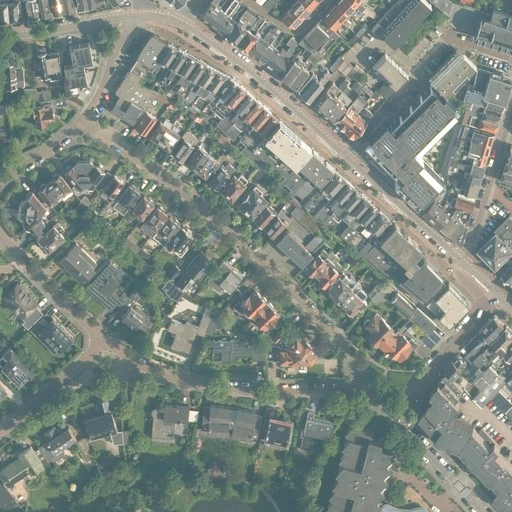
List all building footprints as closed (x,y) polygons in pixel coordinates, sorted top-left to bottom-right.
[(0,0),(0,20),(9,19),(7,0),(0,0)] [(7,0),(9,19),(21,18),(19,0),(7,0)] [(37,16),(39,16),(36,0),(25,0),(28,18),(37,16)] [(36,0),(39,16),(50,14),(47,0),(36,0)] [(50,0),(52,13),(63,11),(61,0),(50,0)] [(61,0),(63,11),(74,9),(72,0),(61,0)] [(76,0),(78,8),(88,6),(86,0),(76,0)] [(208,22),(220,8),(215,5),(218,0),(212,0),(211,2),(211,1),(200,16),(208,22)] [(232,0),(224,11),(220,8),(208,22),(217,29),(238,1),(236,0),(232,0)] [(269,9),(276,0),(266,0),(262,5),(269,9)] [(295,0),(290,6),(303,17),(311,8),(301,0),(295,0)] [(301,0),(311,8),(318,0),(301,0)] [(349,0),(338,0),(336,2),(348,13),(352,9),(358,15),(361,11),(355,6),(349,0)] [(349,0),(355,6),(361,11),(365,7),(358,3),(359,0),(349,0)] [(425,0),(396,0),(371,28),(378,34),(380,32),(393,45),(430,5),(425,0)] [(432,0),(431,2),(447,16),(453,0),(432,0)] [(243,4),(239,1),(238,1),(217,29),(225,34),(225,35),(236,20),(233,17),(243,4)] [(345,17),(348,13),(336,2),(329,9),(347,26),(350,23),(345,17)] [(294,26),(303,17),(290,6),(280,17),(294,26)] [(375,18),(379,14),(376,12),(365,7),(361,11),(375,18)] [(481,11),(480,15),(511,25),(511,14),(506,13),(496,9),(493,8),(491,14),(481,11)] [(338,24),(344,29),(347,26),(329,9),(322,17),(334,28),(338,24)] [(244,10),(236,20),(225,35),(226,35),(235,42),(236,43),(255,17),(244,10)] [(268,21),(258,14),(255,17),(236,43),(238,44),(242,47),(246,50),(258,36),(268,21)] [(477,25),(473,37),(483,40),(484,37),(488,38),(487,41),(491,42),(492,39),(496,40),(495,43),(511,49),(511,45),(511,25),(480,15),(477,25)] [(338,34),(333,30),(321,18),(303,37),(299,42),(298,41),(298,42),(313,52),(314,51),(321,57),(326,51),(324,50),(338,34)] [(445,18),(440,23),(446,28),(450,23),(445,18)] [(262,39),(258,36),(246,50),(247,50),(255,56),(271,35),(268,32),(262,39)] [(150,70),(168,42),(152,33),(124,77),(124,78),(121,82),(120,83),(121,83),(120,84),(120,83),(119,84),(120,85),(117,89),(116,89),(116,90),(116,91),(115,90),(114,92),(120,95),(117,100),(117,99),(116,100),(117,101),(116,101),(115,101),(110,110),(111,110),(116,113),(134,125),(158,90),(142,81),(150,70)] [(351,43),(358,36),(355,33),(348,40),(351,43)] [(275,38),(272,35),(271,35),(255,56),(264,62),(274,48),(270,44),(275,38)] [(88,42),(80,44),(79,44),(78,44),(70,46),(69,46),(73,64),(64,66),(69,94),(70,94),(78,92),(79,92),(77,83),(86,81),(84,72),(85,72),(84,71),(84,72),(82,63),(83,63),(91,61),(92,61),(92,60),(90,52),(90,51),(88,43),(88,42)] [(177,47),(168,42),(150,70),(154,73),(161,61),(166,64),(177,47)] [(294,49),(289,46),(285,51),(272,68),(281,75),(292,60),(287,57),(294,49)] [(56,51),(57,51),(46,53),(45,51),(44,47),(36,49),(37,53),(36,53),(41,78),(49,76),(50,78),(61,77),(59,68),(60,68),(57,51),(56,51)] [(178,47),(177,47),(166,64),(162,69),(167,73),(162,81),(166,84),(175,71),(188,52),(184,50),(183,51),(178,47)] [(279,51),(274,48),(264,62),(272,68),(285,51),(282,48),(279,51)] [(168,91),(172,94),(176,88),(197,57),(188,52),(175,71),(179,74),(168,91)] [(372,66),(383,77),(396,64),(384,53),(372,66)] [(434,83),(436,85),(441,91),(446,96),(476,67),(463,54),(434,83)] [(293,59),(292,60),(281,75),(280,75),(281,75),(288,80),(306,58),(301,55),(296,61),(293,59)] [(344,59),(340,56),(339,55),(329,68),(333,72),(344,59)] [(199,58),(197,57),(176,88),(179,89),(179,96),(176,101),(179,103),(179,102),(206,63),(207,63),(199,58)] [(295,86),(313,63),(306,57),(306,58),(288,80),(288,81),(295,85),(295,86)] [(23,82),(22,67),(19,68),(19,61),(14,62),(13,60),(4,61),(4,63),(1,63),(0,64),(0,68),(2,70),(5,70),(6,84),(15,83),(16,87),(23,86),(23,82)] [(335,69),(340,73),(347,64),(343,60),(335,69)] [(197,113),(208,101),(230,76),(229,76),(226,74),(225,74),(226,74),(206,63),(179,102),(192,110),(197,113)] [(340,73),(344,77),(346,74),(352,68),(347,64),(340,73)] [(387,81),(395,88),(407,75),(396,64),(383,77),(387,81)] [(346,74),(351,78),(358,69),(354,65),(352,68),(346,74)] [(474,81),(471,91),(504,100),(509,85),(511,79),(494,73),(491,72),(477,68),(475,79),(474,81)] [(358,69),(351,78),(355,82),(356,81),(363,72),(358,69)] [(307,76),(297,88),(301,91),(301,92),(302,92),(308,97),(308,98),(309,97),(320,84),(322,85),(331,74),(327,70),(319,80),(314,76),(316,75),(311,71),(309,74),(308,73),(306,76),(307,76)] [(212,105),(211,106),(215,109),(238,83),(230,76),(208,101),(212,105)] [(342,90),(349,81),(346,78),(338,87),(342,90)] [(357,91),(361,86),(356,81),(355,82),(351,86),(357,91)] [(395,88),(387,81),(379,90),(387,97),(395,88)] [(314,103),(324,111),(340,91),(341,90),(332,82),(314,103)] [(246,90),(238,83),(215,109),(214,110),(221,118),(232,106),(246,90)] [(374,143),(369,148),(400,178),(395,183),(416,205),(442,179),(416,152),(457,111),(450,104),(453,102),(446,96),(441,91),(439,93),(431,86),(390,126),(385,121),(369,138),(374,143)] [(38,100),(36,87),(24,89),(26,102),(38,100)] [(371,95),(375,98),(380,93),(376,89),(371,95)] [(472,102),(479,105),(501,111),(504,100),(471,91),(466,89),(464,97),(472,100),(472,102)] [(39,103),(51,101),(50,99),(49,90),(37,92),(39,103)] [(224,132),(232,123),(255,97),(246,90),(232,106),(221,118),(216,125),(224,132)] [(160,93),(157,91),(154,96),(164,101),(168,104),(171,99),(169,98),(167,97),(160,93)] [(350,99),(341,91),(340,91),(324,111),(334,119),(350,99)] [(367,101),(358,93),(336,120),(337,121),(336,122),(341,125),(342,125),(345,127),(367,101)] [(66,97),(50,99),(51,101),(39,103),(32,104),(34,116),(36,126),(47,124),(46,119),(54,118),(52,107),(67,104),(66,97)] [(232,139),(249,121),(263,105),(263,104),(262,104),(255,98),(255,97),(232,123),(224,132),(232,139)] [(464,97),(461,106),(470,109),(472,102),(472,100),(464,97)] [(367,101),(345,127),(348,130),(347,131),(352,134),(354,135),(372,113),(365,108),(363,106),(367,101)] [(469,109),(477,111),(479,105),(472,102),(470,109),(469,109)] [(271,112),(263,105),(249,121),(253,125),(248,130),(251,133),(271,112)] [(468,114),(469,109),(470,109),(461,106),(456,120),(465,123),(468,114)] [(477,111),(469,109),(468,114),(481,118),(497,123),(500,113),(484,108),(482,113),(477,111)] [(156,117),(146,110),(135,125),(136,126),(136,127),(139,130),(141,129),(145,132),(156,117)] [(189,116),(193,119),(197,113),(192,110),(189,116)] [(273,114),(271,112),(251,133),(248,130),(234,146),(246,155),(279,118),(278,118),(273,114)] [(158,142),(159,142),(169,127),(172,123),(165,118),(163,122),(159,120),(149,135),(153,138),(153,140),(156,142),(158,142)] [(470,125),(494,132),(497,123),(481,118),(479,122),(473,120),(473,123),(471,122),(470,125)] [(264,158),(284,176),(311,147),(279,119),(252,149),(263,159),(264,158)] [(172,123),(169,127),(159,142),(159,143),(159,144),(163,147),(164,146),(169,149),(179,134),(176,132),(179,128),(172,123)] [(471,139),(490,145),(493,135),(473,129),(471,135),(467,133),(465,138),(466,138),(471,140),(471,139)] [(180,159),(181,158),(182,159),(188,152),(193,144),(194,145),(198,139),(185,130),(181,136),(182,138),(172,152),(176,155),(176,157),(180,159)] [(466,138),(465,138),(461,136),(457,135),(455,139),(455,140),(454,142),(454,143),(453,144),(463,147),(487,155),(490,145),(471,139),(471,140),(469,146),(465,144),(466,138)] [(193,169),(194,168),(195,169),(208,152),(198,145),(201,141),(198,139),(194,145),(193,144),(188,152),(191,154),(185,162),(190,165),(190,166),(193,169)] [(472,161),(484,165),(487,155),(463,147),(453,144),(453,146),(452,150),(451,153),(450,154),(457,156),(472,161)] [(328,164),(329,163),(311,147),(284,176),(282,178),(278,183),(288,192),(292,196),(300,203),(319,183),(333,167),(332,168),(328,164)] [(220,162),(208,152),(195,169),(196,169),(196,171),(199,173),(201,173),(205,177),(212,167),(214,169),(220,162)] [(449,165),(454,166),(465,170),(481,175),(484,165),(472,161),(471,166),(455,161),(457,156),(450,154),(450,156),(449,157),(448,160),(448,161),(447,163),(447,164),(449,165)] [(84,181),(84,160),(78,160),(72,165),(71,165),(69,164),(65,168),(66,170),(65,171),(75,184),(72,187),(77,193),(89,184),(84,181)] [(89,160),(84,160),(84,181),(89,184),(91,186),(103,170),(102,169),(103,167),(99,164),(97,165),(96,164),(95,165),(89,160)] [(225,167),(222,164),(209,179),(213,183),(213,184),(213,185),(214,186),(215,186),(215,187),(216,187),(217,187),(218,187),(234,168),(228,163),(225,167)] [(339,172),(333,167),(319,183),(324,187),(323,189),(326,192),(328,190),(332,194),(346,179),(340,174),(338,172),(339,172)] [(511,171),(504,169),(501,179),(500,180),(501,180),(511,183),(510,187),(511,188),(511,171)] [(478,185),(481,175),(465,170),(462,180),(478,185)] [(106,171),(100,180),(105,184),(111,175),(106,171)] [(52,178),(49,181),(61,197),(71,189),(59,173),(58,174),(56,173),(52,176),(53,178),(52,178)] [(106,213),(113,205),(114,203),(121,194),(117,191),(124,181),(119,178),(120,177),(115,173),(114,174),(113,174),(102,190),(112,197),(102,210),(106,213)] [(237,177),(233,174),(221,189),(226,194),(226,196),(228,197),(230,197),(231,198),(244,183),(247,180),(240,174),(237,177)] [(274,180),(278,183),(282,178),(279,175),(274,180)] [(321,222),(328,214),(353,186),(351,184),(346,179),(332,194),(320,207),(312,215),(320,223),(321,222)] [(475,195),(478,185),(462,180),(459,190),(475,195)] [(50,205),(61,197),(49,181),(46,183),(45,184),(43,183),(39,186),(39,188),(38,189),(50,205)] [(121,194),(114,203),(113,205),(119,210),(124,204),(128,207),(139,192),(134,188),(134,186),(131,185),(130,185),(129,184),(121,194)] [(248,191),(242,198),(243,199),(238,204),(245,210),(245,211),(245,213),(248,215),(249,215),(250,215),(251,216),(266,199),(260,193),(261,191),(255,185),(249,192),(248,191)] [(354,187),(353,186),(328,214),(321,222),(329,229),(342,215),(362,193),(360,192),(359,192),(357,190),(358,190),(355,188),(354,187)] [(433,198),(422,210),(439,225),(456,207),(451,204),(444,199),(449,191),(443,186),(433,198)] [(24,197),(19,203),(18,208),(41,210),(44,214),(48,211),(32,191),(30,192),(28,191),(25,194),(25,196),(24,197)] [(292,196),(288,192),(281,200),(285,204),(289,200),(292,196)] [(342,215),(350,222),(370,201),(362,193),(342,215)] [(133,215),(140,220),(153,203),(152,202),(152,201),(150,198),(148,199),(143,195),(132,209),(136,212),(133,215)] [(459,207),(470,212),(474,200),(457,195),(453,205),(459,207)] [(85,196),(80,200),(87,206),(90,202),(85,196)] [(87,206),(80,201),(77,205),(84,210),(87,206)] [(377,207),(370,202),(371,201),(370,201),(350,222),(339,234),(347,242),(360,227),(378,208),(377,207)] [(276,211),(267,202),(253,217),(254,218),(254,220),(257,222),(258,222),(262,226),(276,211)] [(291,212),(293,214),(315,234),(305,245),(312,252),(324,238),(317,232),(323,225),(320,223),(312,215),(299,203),(291,212)] [(70,209),(67,205),(60,210),(63,214),(70,209)] [(158,207),(157,206),(142,223),(150,229),(148,231),(151,234),(156,228),(155,228),(167,214),(163,211),(163,208),(160,206),(158,207)] [(389,218),(379,209),(378,207),(378,208),(360,227),(371,238),(357,253),(362,257),(364,255),(382,235),(379,232),(390,219),(389,218)] [(439,225),(447,233),(460,219),(457,213),(458,207),(456,207),(439,225)] [(466,224),(470,212),(459,207),(458,207),(457,213),(460,219),(466,224)] [(18,208),(18,214),(22,220),(22,221),(23,222),(22,224),(25,227),(27,227),(28,228),(29,227),(37,237),(43,231),(40,227),(46,221),(46,219),(46,216),(44,214),(42,212),(41,210),(18,208)] [(282,219),(277,214),(264,227),(265,228),(265,230),(268,233),(269,232),(273,236),(287,221),(284,218),(282,219)] [(504,267),(505,268),(511,260),(511,218),(509,215),(494,230),(496,232),(479,249),(496,265),(499,262),(504,267)] [(174,220),(169,216),(153,235),(164,244),(169,239),(168,238),(179,224),(178,223),(179,221),(176,219),(174,220)] [(53,223),(49,219),(46,219),(46,221),(40,227),(43,231),(52,223),(53,223)] [(462,237),(463,236),(466,224),(460,219),(447,233),(448,234),(454,239),(458,242),(458,243),(461,242),(461,241),(462,237)] [(67,233),(72,238),(85,225),(80,220),(67,233)] [(48,250),(63,236),(59,232),(63,229),(56,221),(38,237),(39,239),(38,242),(41,245),(44,245),(48,250)] [(103,226),(110,231),(113,227),(114,227),(106,221),(103,226)] [(394,222),(382,235),(364,255),(388,277),(396,269),(398,271),(404,265),(408,269),(423,256),(422,255),(419,258),(416,255),(422,247),(420,249),(417,246),(419,244),(406,233),(405,235),(402,233),(404,231),(403,230),(402,232),(399,230),(401,228),(394,222)] [(186,230),(181,226),(166,243),(180,255),(188,246),(184,243),(192,234),(190,233),(191,232),(187,229),(186,230)] [(311,252),(287,229),(277,240),(301,263),(311,252)] [(127,237),(123,241),(129,246),(133,242),(127,237)] [(64,246),(57,253),(61,258),(57,262),(64,268),(66,266),(68,269),(70,271),(72,273),(74,275),(74,276),(79,281),(83,278),(82,277),(84,275),(92,268),(93,266),(96,263),(81,248),(80,246),(76,243),(68,250),(64,246)] [(137,252),(146,259),(150,255),(141,248),(137,252)] [(186,290),(195,279),(197,280),(214,260),(210,257),(213,253),(213,252),(212,253),(212,252),(211,254),(207,251),(209,250),(208,250),(209,249),(208,248),(208,249),(207,249),(204,253),(200,250),(184,270),(186,271),(177,283),(186,290)] [(313,271),(316,274),(336,252),(332,249),(327,254),(322,248),(306,265),(307,265),(307,268),(310,271),(313,271)] [(336,252),(316,274),(319,276),(319,277),(319,279),(323,283),(326,283),(341,266),(335,261),(340,256),(336,252)] [(426,259),(423,256),(408,269),(404,265),(398,271),(393,275),(397,280),(398,279),(426,303),(431,298),(427,294),(444,278),(442,276),(426,259)] [(511,260),(505,268),(502,271),(511,281),(511,260)] [(119,281),(111,275),(117,268),(109,261),(90,283),(89,282),(84,288),(92,294),(94,291),(97,294),(96,296),(106,304),(105,306),(110,310),(117,303),(121,307),(129,297),(123,292),(119,296),(112,290),(119,281)] [(229,291),(241,277),(223,261),(207,281),(218,291),(223,285),(229,291)] [(342,267),(346,270),(351,264),(348,261),(342,267)] [(167,274),(172,278),(180,269),(175,265),(167,274)] [(332,295),(339,301),(352,286),(356,281),(350,275),(349,277),(342,271),(328,287),(330,289),(329,291),(332,294),(332,295)] [(378,282),(373,288),(376,291),(386,281),(379,274),(375,279),(378,282)] [(178,299),(184,291),(170,280),(164,287),(166,288),(166,290),(170,294),(173,296),(176,298),(178,299)] [(42,313),(42,312),(34,304),(36,302),(23,288),(24,287),(20,282),(18,284),(17,282),(3,296),(9,302),(7,303),(15,311),(17,310),(22,315),(20,317),(24,321),(22,323),(27,328),(42,313)] [(448,282),(431,298),(426,303),(425,304),(448,323),(455,317),(469,303),(458,292),(458,293),(456,291),(454,293),(451,290),(453,288),(448,282)] [(140,283),(129,297),(121,307),(126,311),(121,316),(125,319),(124,320),(123,321),(123,323),(126,325),(128,325),(129,323),(135,328),(136,328),(142,333),(147,326),(149,327),(156,319),(148,312),(146,314),(136,305),(133,308),(130,306),(145,288),(141,285),(141,284),(140,283)] [(381,286),(379,289),(385,296),(389,292),(382,285),(381,286)] [(352,286),(339,301),(339,300),(345,306),(346,308),(345,310),(349,313),(350,311),(352,313),(358,306),(360,308),(366,301),(362,297),(364,294),(358,289),(357,291),(352,286)] [(371,297),(376,291),(373,288),(367,294),(371,297)] [(261,296),(255,290),(251,294),(249,293),(250,292),(247,289),(246,290),(246,289),(241,294),(245,298),(239,305),(237,303),(233,306),(240,312),(241,311),(243,313),(245,311),(250,317),(266,302),(266,301),(266,300),(266,299),(265,298),(264,297),(263,297),(262,296),(261,296)] [(381,300),(385,296),(379,289),(374,294),(381,300)] [(397,293),(390,300),(403,313),(409,318),(413,322),(413,321),(427,334),(432,329),(436,325),(416,306),(414,308),(397,293)] [(230,303),(226,299),(219,306),(223,310),(230,303)] [(267,302),(266,302),(250,317),(257,324),(258,322),(263,326),(263,325),(265,327),(277,316),(271,310),(273,308),(272,307),(272,306),(272,305),(271,304),(270,303),(269,303),(268,303),(267,302)] [(206,306),(202,315),(211,318),(212,314),(213,311),(206,306)] [(371,335),(370,335),(371,337),(373,339),(375,339),(376,341),(377,340),(390,326),(381,317),(381,318),(376,313),(370,319),(368,318),(366,318),(363,321),(363,323),(365,324),(365,325),(371,331),(369,334),(371,335)] [(211,318),(206,331),(211,332),(215,326),(221,327),(224,321),(212,314),(211,318)] [(481,344),(485,347),(503,328),(501,327),(504,324),(495,314),(493,315),(494,315),(490,319),(489,319),(489,320),(485,324),(485,325),(480,329),(479,330),(466,344),(465,345),(473,353),(481,344)] [(186,321),(185,324),(171,318),(162,342),(170,345),(170,346),(179,350),(179,349),(188,352),(192,342),(190,341),(193,335),(195,336),(196,333),(204,336),(206,331),(211,318),(202,315),(198,326),(186,321)] [(59,349),(59,350),(60,349),(71,338),(72,338),(71,337),(53,319),(52,318),(51,318),(51,319),(48,322),(42,316),(30,329),(36,335),(40,331),(58,349),(59,349)] [(396,332),(390,326),(377,340),(386,349),(388,347),(406,328),(413,322),(409,318),(396,332)] [(511,332),(506,326),(503,328),(485,347),(473,359),(477,363),(485,355),(490,359),(499,350),(511,336),(511,332)] [(412,334),(406,328),(388,347),(395,354),(395,355),(397,356),(400,356),(402,355),(402,354),(415,341),(416,342),(420,338),(416,334),(415,336),(413,334),(412,334)] [(425,333),(420,338),(416,342),(418,343),(413,348),(422,357),(427,352),(426,352),(435,343),(441,337),(432,329),(427,334),(427,335),(425,333)] [(284,335),(279,331),(273,337),(277,341),(284,335)] [(302,341),(296,335),(295,336),(289,331),(279,340),(285,347),(285,350),(280,350),(280,360),(293,360),(294,361),(297,361),(298,360),(301,360),(302,361),(305,361),(306,360),(309,360),(310,360),(313,357),(313,353),(309,349),(309,345),(305,342),(302,341)] [(221,351),(221,360),(230,360),(230,359),(237,359),(237,353),(243,353),(243,355),(251,355),(251,359),(265,359),(265,347),(245,333),(245,340),(239,340),(239,338),(231,338),(231,340),(212,340),(212,351),(221,351)] [(511,336),(499,350),(510,360),(511,360),(511,358),(511,336)] [(277,351),(277,342),(266,337),(266,351),(277,351)] [(8,359),(1,366),(18,383),(24,377),(27,374),(28,373),(32,370),(33,369),(10,346),(3,353),(8,359)] [(457,354),(451,360),(444,369),(454,378),(467,363),(457,354)] [(473,398),(481,407),(495,393),(509,378),(505,374),(511,367),(511,360),(511,361),(511,360),(510,360),(498,372),(482,389),(473,398)] [(473,379),(482,389),(498,372),(489,363),(473,379)] [(502,508),(511,494),(511,468),(496,451),(500,448),(500,447),(482,428),(478,432),(473,428),(450,418),(459,404),(456,400),(463,389),(446,371),(445,372),(448,375),(445,377),(442,376),(438,383),(440,385),(437,388),(435,387),(431,393),(436,399),(433,402),(431,400),(426,407),(429,410),(426,413),(424,411),(419,418),(436,436),(435,438),(436,439),(438,436),(441,438),(440,441),(448,444),(450,441),(453,443),(452,445),(459,448),(465,454),(466,452),(470,454),(468,457),(473,463),(475,461),(479,464),(477,467),(486,477),(488,475),(491,477),(489,480),(495,486),(497,484),(500,487),(493,498),(498,504),(500,502),(504,504),(501,507),(502,508)] [(123,443),(123,442),(122,435),(122,430),(117,430),(111,410),(110,410),(107,398),(96,402),(99,414),(84,419),(84,420),(85,420),(88,432),(89,432),(90,435),(104,431),(104,432),(109,431),(113,443),(123,443)] [(150,411),(150,412),(150,413),(151,413),(151,414),(151,415),(152,415),(153,415),(153,416),(151,433),(170,435),(170,438),(172,438),(174,419),(187,420),(188,409),(189,405),(164,403),(163,410),(160,410),(159,410),(159,409),(159,408),(158,408),(158,407),(157,407),(156,407),(156,406),(155,406),(154,406),(154,407),(153,407),(152,407),(152,408),(151,408),(151,409),(150,409),(150,410),(150,411)] [(256,414),(256,412),(237,408),(237,407),(236,407),(236,408),(230,407),(231,406),(230,406),(230,407),(210,404),(210,407),(203,406),(200,429),(207,430),(207,432),(217,433),(218,430),(228,431),(231,431),(241,433),(240,437),(250,439),(251,437),(257,438),(262,415),(256,414)] [(266,438),(274,439),(274,440),(275,444),(280,445),(283,442),(284,442),(285,442),(289,422),(281,421),(282,417),(272,415),(273,408),(266,407),(262,427),(261,432),(267,434),(266,438)] [(312,419),(314,413),(307,411),(303,430),(301,430),(300,436),(302,436),(300,448),(310,450),(314,433),(330,436),(332,423),(312,419)] [(354,418),(349,423),(351,425),(352,425),(360,427),(361,420),(354,418)] [(374,431),(360,427),(352,425),(351,425),(352,426),(347,430),(350,433),(347,435),(346,435),(348,438),(344,443),(346,445),(344,447),(343,448),(345,450),(340,455),(343,457),(341,460),(340,459),(340,460),(342,462),(337,467),(340,470),(338,472),(337,471),(336,472),(339,474),(334,479),(337,482),(335,484),(334,483),(333,484),(336,486),(331,491),(333,494),(331,496),(331,495),(330,496),(332,499),(328,503),(330,506),(328,508),(327,508),(326,508),(329,511),(327,511),(371,511),(373,511),(374,511),(372,508),(376,504),(381,508),(380,511),(430,511),(428,509),(425,511),(424,511),(421,508),(415,511),(408,511),(397,510),(388,507),(384,505),(378,499),(375,496),(380,492),(378,489),(380,487),(381,487),(379,484),(384,479),(381,477),(383,475),(384,475),(384,474),(382,472),(387,467),(384,465),(386,462),(387,463),(388,462),(385,460),(390,455),(387,453),(389,450),(390,451),(391,450),(388,447),(379,445),(381,440),(372,437),(374,431)] [(47,441),(38,447),(42,453),(43,452),(49,460),(50,459),(51,459),(52,459),(53,459),(54,459),(55,459),(57,458),(58,457),(59,457),(60,456),(61,455),(62,454),(62,453),(63,452),(63,450),(61,447),(74,437),(68,428),(68,427),(67,426),(58,433),(53,427),(44,433),(48,439),(46,440),(47,441)] [(122,430),(122,435),(123,442),(130,442),(129,429),(122,430)] [(84,436),(77,441),(76,441),(85,455),(91,452),(84,436)] [(42,453),(38,447),(33,450),(30,445),(18,454),(21,458),(17,460),(16,459),(3,468),(0,469),(0,474),(4,481),(2,483),(6,487),(13,483),(29,471),(30,473),(42,465),(44,467),(49,464),(42,453)] [(99,469),(105,467),(103,460),(97,462),(99,469)] [(0,510),(1,511),(8,511),(18,503),(2,483),(0,484),(0,510)] [(511,511),(511,494),(502,508),(505,511),(511,511)]
